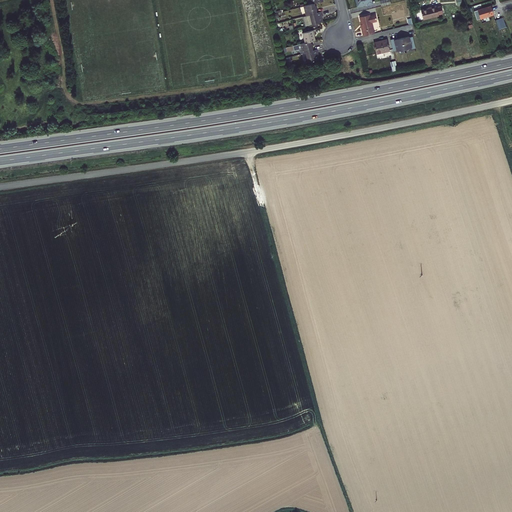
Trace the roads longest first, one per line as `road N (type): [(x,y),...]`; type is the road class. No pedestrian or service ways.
road 1 (trunk): [(0,160),(276,121),(511,74)]
road 2 (trunk): [(511,62),(285,107),(0,148)]
